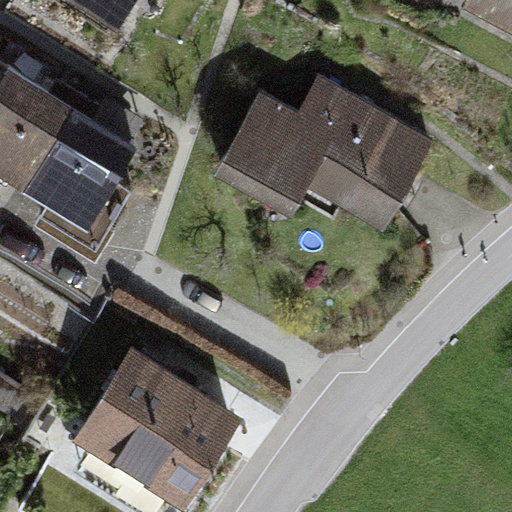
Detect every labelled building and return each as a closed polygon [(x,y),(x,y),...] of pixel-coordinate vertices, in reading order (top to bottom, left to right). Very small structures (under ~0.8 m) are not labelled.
[(110,0),(126,9),(132,0),(110,0)] [(511,0),(487,0),(511,14),(511,0)] [(0,46),(0,156),(51,189),(36,211),(93,247),(132,186),(116,176),(141,136),(87,102),(38,71),(0,46)] [(432,136),(321,72),(305,99),(266,76),(221,153),(290,193),(302,172),(384,219),(432,136)] [(236,405),(131,342),(79,429),(184,492),(236,405)]
